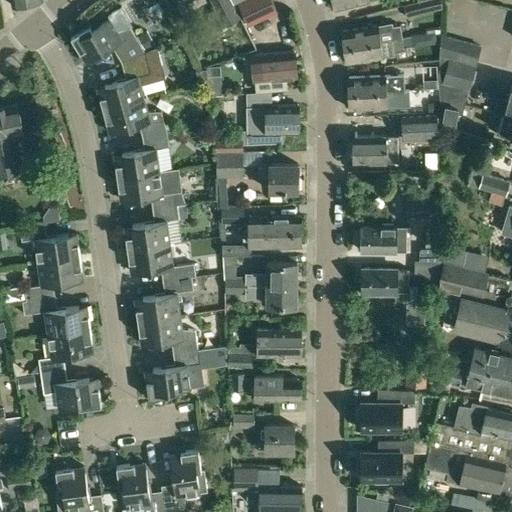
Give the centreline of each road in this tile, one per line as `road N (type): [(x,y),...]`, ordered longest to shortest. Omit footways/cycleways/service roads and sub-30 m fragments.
road 1 (residential): [(325,511),(325,82),(303,0)]
road 2 (residential): [(127,429),(76,112),(40,28)]
